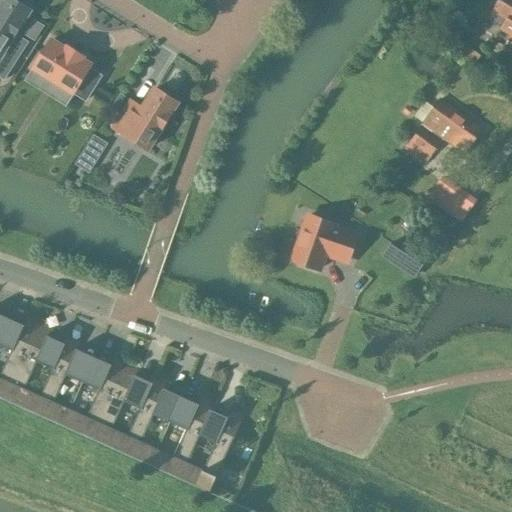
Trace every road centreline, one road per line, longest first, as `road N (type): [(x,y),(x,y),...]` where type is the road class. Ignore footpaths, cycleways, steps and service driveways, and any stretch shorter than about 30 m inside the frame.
road 1 (residential): [(135,318),(219,63)]
road 2 (residential): [(347,394),(135,318)]
road 3 (residential): [(135,318),(0,271)]
